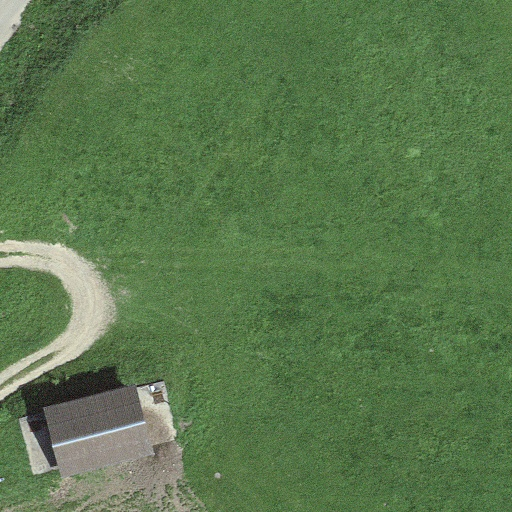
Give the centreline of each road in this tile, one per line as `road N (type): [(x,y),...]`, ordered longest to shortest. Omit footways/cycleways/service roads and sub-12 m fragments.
road 1 (track): [(511,275),(476,268),(207,271),(83,282)]
road 2 (track): [(0,252),(48,255),(74,270),(89,296),(79,336),(0,388)]
